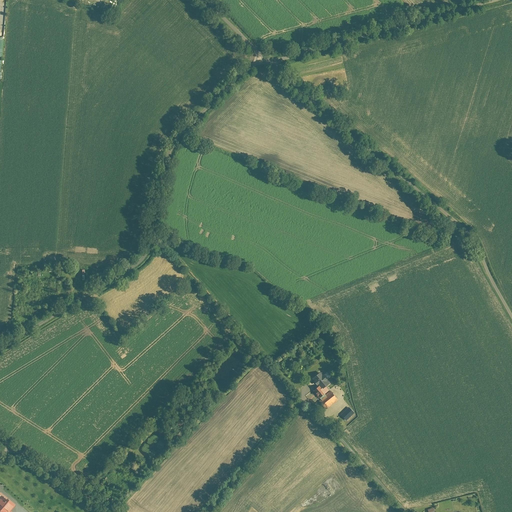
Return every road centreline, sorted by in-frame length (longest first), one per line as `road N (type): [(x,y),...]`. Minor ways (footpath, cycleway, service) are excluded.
road 1 (unclassified): [(0,347),(143,258),(172,144),(253,62),(268,62)]
road 2 (unclassified): [(511,317),(469,234),(268,62)]
road 3 (unclassified): [(404,511),(301,397),(208,511)]
road 4 (unclassified): [(268,62),(495,0)]
road 5 (track): [(151,231),(301,397)]
